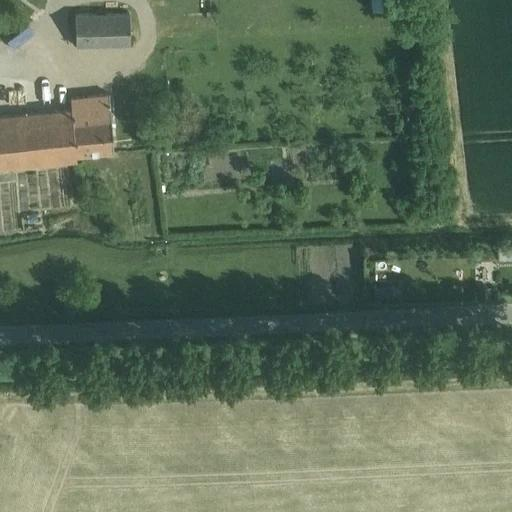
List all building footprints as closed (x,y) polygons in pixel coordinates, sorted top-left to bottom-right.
[(369,0),(371,12),(390,12),(390,10),(393,10),(391,0),(369,0)] [(75,46),(129,45),(129,13),(75,14),(75,36),(75,46)] [(75,155),(113,151),(109,94),(70,98),(71,109),(0,116),(0,170),(76,162),(75,155)] [(391,287),(376,288),(377,303),(391,303),(391,287)] [(489,288),(478,289),(478,299),(489,299),(489,288)]
